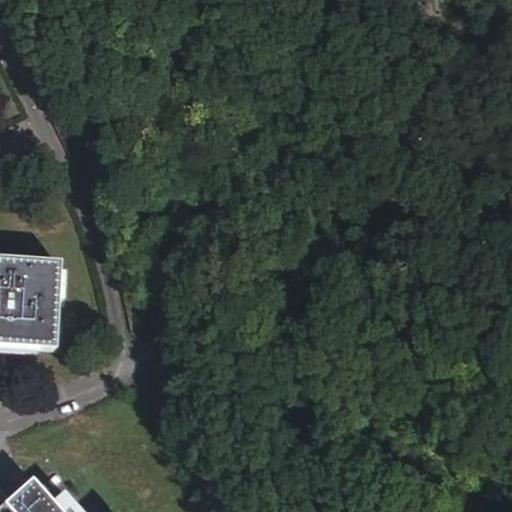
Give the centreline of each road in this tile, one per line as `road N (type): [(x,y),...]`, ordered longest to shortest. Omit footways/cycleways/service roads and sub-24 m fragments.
road 1 (residential): [(126,370),(89,216),(0,37)]
road 2 (residential): [(126,370),(108,387),(0,421)]
